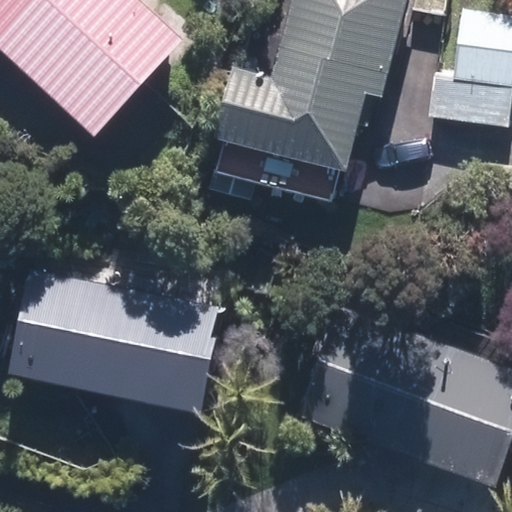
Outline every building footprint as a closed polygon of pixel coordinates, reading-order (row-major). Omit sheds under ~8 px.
[(123,0),(0,0),(0,59),(83,140),(172,47),(123,0)] [(373,104),(398,0),(290,0),(268,87),(225,77),(209,141),(220,144),(212,179),(326,207),(353,99),(373,104)] [(434,78),(428,119),(498,129),(505,85),(511,86),(511,21),(461,14),(451,80),(434,78)] [(29,274),(5,379),(188,420),(211,314),(29,274)] [(511,377),(336,312),(295,421),(484,492),(511,417),(511,377)]
